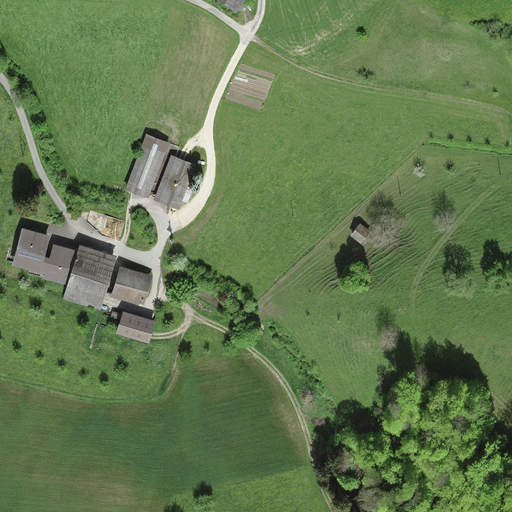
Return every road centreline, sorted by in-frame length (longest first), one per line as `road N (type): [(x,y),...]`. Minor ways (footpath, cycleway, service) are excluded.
road 1 (track): [(246,32),(208,118),(208,190),(194,212),(166,229),(152,261),(163,292),(188,315)]
road 2 (track): [(511,174),(431,255),(412,300),(429,341),(511,408)]
road 3 (track): [(246,32),(320,73),(511,113)]
road 4 (track): [(188,315),(234,336),(280,377),(335,511)]
road 5 (track): [(0,378),(89,400),(149,398),(167,379),(188,315)]
